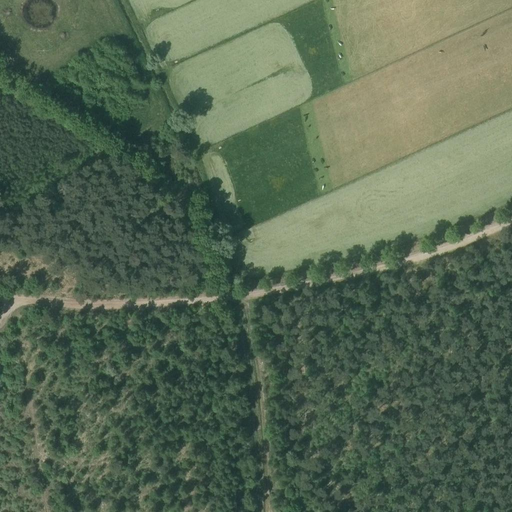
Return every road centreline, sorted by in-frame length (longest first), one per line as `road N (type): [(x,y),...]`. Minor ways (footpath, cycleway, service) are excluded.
road 1 (track): [(236,297),(389,266),(511,219)]
road 2 (track): [(12,301),(209,300)]
